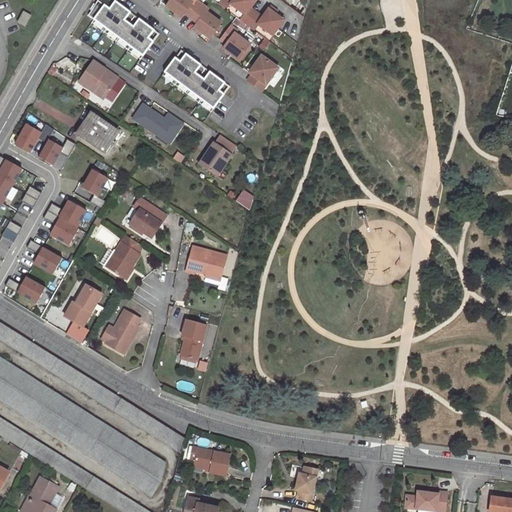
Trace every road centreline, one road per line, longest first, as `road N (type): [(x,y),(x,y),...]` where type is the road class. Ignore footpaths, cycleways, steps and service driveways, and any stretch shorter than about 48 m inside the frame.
road 1 (residential): [(135,0),(252,93),(227,126)]
road 2 (unknown): [(0,402),(158,502)]
road 3 (residential): [(0,280),(57,180),(0,147)]
road 4 (residential): [(59,31),(202,128)]
road 5 (residential): [(0,307),(138,394)]
road 6 (residential): [(138,394),(208,427),(266,436)]
